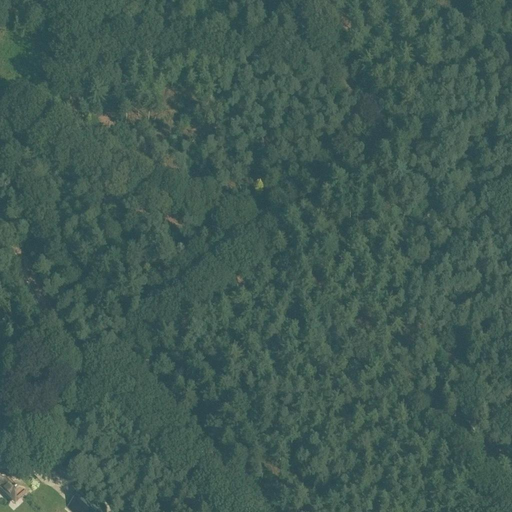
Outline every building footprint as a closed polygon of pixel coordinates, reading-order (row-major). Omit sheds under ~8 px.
[(122,32),(107,42),(121,62),(135,52),(122,32)] [(28,77),(60,55),(46,36),(15,57),(28,77)] [(276,265),(268,273),(274,278),(281,270),(276,265)] [(0,488),(2,489),(8,495),(14,489),(16,490),(15,491),(17,493),(17,492),(19,493),(25,487),(12,473),(5,471),(7,466),(0,464),(0,488)] [(97,511),(79,494),(67,507),(71,511),(97,511)]
